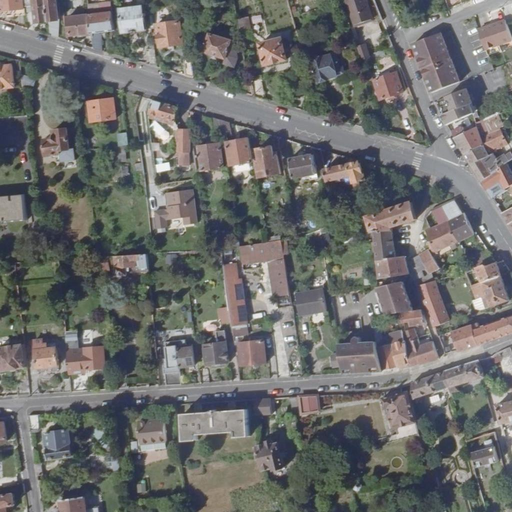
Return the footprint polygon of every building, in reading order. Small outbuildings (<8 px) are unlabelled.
[(0,0),(0,10),(24,9),(23,0),(0,0)] [(47,19),(45,0),(28,0),(30,10),(35,10),(36,20),(47,19)] [(45,0),(47,19),(58,18),(56,0),(45,0)] [(349,0),(357,23),(375,18),(368,0),(349,0)] [(111,2),(88,5),(89,15),(112,13),(111,2)] [(143,4),(119,7),(122,32),(146,29),(143,4)] [(114,31),(112,13),(89,15),(92,33),(100,32),(114,31)] [(260,14),(250,17),(252,24),(262,22),(260,14)] [(92,33),(89,15),(68,17),(70,35),(92,33)] [(239,33),(251,30),(248,16),(236,19),(239,33)] [(502,42),(511,37),(511,31),(507,17),(499,20),(490,24),(487,25),(495,44),(502,42)] [(58,18),(47,19),(49,35),(61,38),(58,18)] [(179,21),(156,24),(159,47),(182,44),(179,21)] [(495,44),(487,25),(480,27),(487,47),(495,44)] [(413,43),(432,92),(460,80),(441,31),(413,43)] [(102,51),(100,32),(92,33),(94,48),(102,51)] [(226,61),(230,46),(231,42),(209,35),(203,55),(226,61)] [(243,39),(246,54),(253,52),(250,38),(243,39)] [(286,59),(281,39),(262,44),(267,64),(286,59)] [(230,46),(226,61),(224,66),(234,69),(237,60),(234,47),(230,46)] [(384,47),(378,50),(381,56),(386,54),(384,47)] [(156,66),(153,49),(144,50),(145,63),(156,66)] [(331,53),(314,58),(319,79),(346,72),(345,65),(341,66),(337,50),(331,51),(331,53)] [(378,50),(362,56),(364,63),(381,56),(378,50)] [(194,78),(191,59),(183,61),(185,75),(194,78)] [(0,86),(14,84),(11,62),(0,63),(0,86)] [(404,91),(398,71),(376,79),(382,98),(404,91)] [(244,92),(254,95),(251,82),(251,80),(242,81),(244,92)] [(251,82),(254,95),(265,99),(262,81),(251,82)] [(453,95),(437,102),(441,114),(457,105),(453,95)] [(302,109),(321,115),(317,100),(305,97),(302,109)] [(440,115),(447,124),(473,109),(469,97),(457,105),(441,114),(440,115)] [(116,118),(114,98),(90,101),(92,120),(116,118)] [(155,101),(152,114),(176,120),(180,108),(155,101)] [(499,108),(497,109),(476,118),(476,120),(480,129),(489,125),(490,128),(504,122),(499,108)] [(0,129),(28,127),(26,112),(0,114),(0,129)] [(176,120),(152,114),(151,117),(175,124),(176,120)] [(223,134),(220,120),(212,117),(214,135),(223,134)] [(230,122),(220,120),(223,134),(223,137),(232,136),(230,122)] [(457,130),(451,132),(464,153),(485,143),(483,138),(480,129),(476,120),(470,122),(473,129),(464,133),(463,130),(458,132),(457,130)] [(485,143),(464,153),(481,180),(492,174),(483,159),(490,156),(488,152),(511,141),(506,128),(483,138),(485,143)] [(72,149),(69,129),(54,130),(55,136),(54,138),(53,139),(45,140),(47,155),(63,153),(62,150),(72,149)] [(191,131),(182,129),(179,159),(188,160),(191,131)] [(131,145),(129,132),(120,133),(122,146),(131,145)] [(253,163),(249,139),(228,142),(231,166),(253,163)] [(224,167),(220,143),(198,147),(201,171),(224,167)] [(117,161),(125,162),(126,149),(117,148),(117,161)] [(272,149),(265,150),(270,178),(279,177),(276,154),(272,154),(272,149)] [(270,178),(265,150),(259,151),(259,156),(256,156),(260,180),(270,178)] [(508,160),(511,158),(511,150),(494,162),(490,156),(483,159),(492,174),(499,170),(497,167),(508,160)] [(316,176),(314,157),(289,159),(291,179),(316,176)] [(367,178),(362,161),(359,160),(349,163),(355,182),(357,186),(362,185),(360,180),(367,178)] [(481,180),(492,198),(509,188),(511,186),(511,168),(508,160),(497,167),(499,170),(492,174),(481,180)] [(155,164),(156,172),(169,171),(169,163),(155,164)] [(355,182),(349,163),(329,170),(332,181),(348,177),(350,183),(355,182)] [(375,188),(377,196),(383,194),(380,186),(375,188)] [(0,218),(27,216),(24,189),(0,191),(0,218)] [(202,223),(197,189),(173,192),(175,208),(165,209),(166,220),(188,217),(189,225),(202,223)] [(377,196),(381,204),(386,203),(383,194),(377,196)] [(457,198),(442,204),(449,221),(453,219),(466,213),(457,198)] [(412,202),(407,203),(371,217),(377,234),(388,229),(389,233),(393,232),(392,228),(397,226),(416,219),(412,202)] [(511,206),(500,212),(511,231),(511,206)] [(341,215),(344,226),(351,224),(348,212),(341,214),(341,215)] [(478,232),(466,213),(453,219),(462,240),(478,232)] [(321,218),(324,228),(332,225),(329,215),(321,218)] [(435,253),(462,240),(453,219),(449,221),(447,222),(432,229),(428,230),(433,241),(430,243),(435,253)] [(377,234),(377,237),(379,262),(396,259),(393,232),(389,233),(388,229),(377,234)] [(265,241),(240,246),(243,263),(267,259),(268,264),(273,263),(273,258),(284,256),(282,238),(279,238),(265,241)] [(464,245),(463,243),(462,240),(435,253),(433,254),(437,264),(444,261),(456,254),(454,250),(464,245)] [(497,262),(490,252),(474,257),(478,266),(486,264),(487,266),(497,262)] [(106,262),(107,272),(112,272),(112,260),(121,260),(121,272),(132,272),(132,267),(152,266),(151,254),(105,255),(106,262)] [(433,254),(421,259),(425,269),(422,270),(424,275),(439,268),(437,264),(433,254)] [(273,263),(268,264),(273,295),(290,293),(284,256),(273,258),(273,263)] [(396,259),(379,262),(381,279),(410,274),(404,257),(396,259)] [(413,264),(417,278),(424,275),(422,270),(425,269),(421,259),(413,264)] [(478,269),(482,279),(501,273),(497,262),(487,266),(486,264),(478,266),(474,268),(475,270),(478,269)] [(236,263),(225,264),(233,325),(247,323),(241,278),(238,278),(236,263)] [(501,273),(482,279),(472,283),(477,296),(474,297),(477,306),(481,308),(494,304),(495,307),(511,301),(501,273)] [(425,300),(435,326),(450,321),(435,280),(420,286),(425,300)] [(365,288),(372,317),(393,314),(397,313),(414,311),(404,282),(378,286),(365,288)] [(330,313),(327,291),(299,294),(301,316),(330,313)] [(397,313),(400,323),(407,322),(413,327),(428,324),(422,309),(414,311),(397,313)] [(395,325),(393,314),(372,317),(375,328),(395,325)] [(480,322),(454,331),(460,349),(461,351),(511,332),(511,314),(481,325),(480,322)] [(248,333),(247,323),(233,325),(234,335),(248,333)] [(402,332),(405,344),(406,345),(412,343),(411,340),(416,338),(413,330),(402,332)] [(70,347),(72,378),(73,391),(90,390),(89,369),(108,367),(106,349),(81,351),(80,333),(69,333),(70,347)] [(166,385),(182,384),(180,366),(195,365),(193,343),(187,344),(187,338),(166,340),(168,357),(164,357),(166,385)] [(345,373),(385,370),(378,344),(377,338),(340,343),(345,373)] [(440,358),(439,357),(434,341),(420,346),(416,338),(411,340),(412,343),(413,346),(406,347),(411,363),(411,366),(440,358)] [(242,365),(265,363),(263,340),(240,342),(242,365)] [(229,361),(227,342),(206,344),(208,364),(229,361)] [(383,343),(378,344),(385,370),(411,363),(406,347),(406,345),(405,344),(385,350),(383,343)] [(1,346),(2,352),(0,352),(0,359),(2,360),(3,368),(27,366),(25,345),(1,346)] [(499,351),(501,357),(506,371),(511,368),(511,348),(511,346),(499,351)] [(60,364),(59,347),(38,349),(38,366),(60,364)] [(482,366),(501,357),(499,351),(480,359),(482,366)] [(457,384),(485,374),(482,366),(480,359),(448,370),(453,385),(455,396),(460,394),(457,384)] [(126,367),(115,368),(117,388),(127,387),(126,367)] [(208,369),(200,370),(202,383),(209,382),(208,369)] [(417,398),(453,385),(448,370),(413,382),(413,383),(417,398)] [(501,417),(502,421),(511,419),(511,375),(511,377),(511,396),(491,403),(495,418),(501,417)] [(31,394),(40,393),(39,376),(30,377),(31,394)] [(31,394),(30,377),(20,377),(21,394),(31,394)] [(64,379),(65,391),(73,391),(72,378),(64,379)] [(399,435),(420,429),(410,392),(385,398),(388,409),(392,408),(399,435)] [(318,411),(317,396),(300,397),(301,412),(318,411)] [(255,399),(257,415),(272,414),(271,398),(255,399)] [(237,430),(238,436),(251,436),(248,409),(183,413),(185,439),(199,439),(199,433),(237,430)] [(39,413),(30,414),(32,428),(41,427),(39,413)] [(150,425),(150,421),(138,422),(141,445),(168,442),(165,423),(150,425)] [(0,440),(9,440),(6,422),(0,422),(0,440)] [(74,455),(70,429),(47,433),(51,458),(74,455)] [(488,436),(487,431),(474,434),(475,440),(488,436)] [(493,445),(492,438),(484,441),(485,447),(476,450),(480,464),(498,459),(494,445),(493,445)] [(268,444),(258,446),(259,452),(264,470),(275,467),(275,469),(285,466),(282,451),(286,450),(284,441),(274,443),(274,440),(268,442),(268,444)] [(17,491),(0,492),(0,511),(9,511),(8,504),(18,503),(17,491)] [(83,509),(81,496),(58,499),(59,511),(96,511),(96,507),(83,509)]
